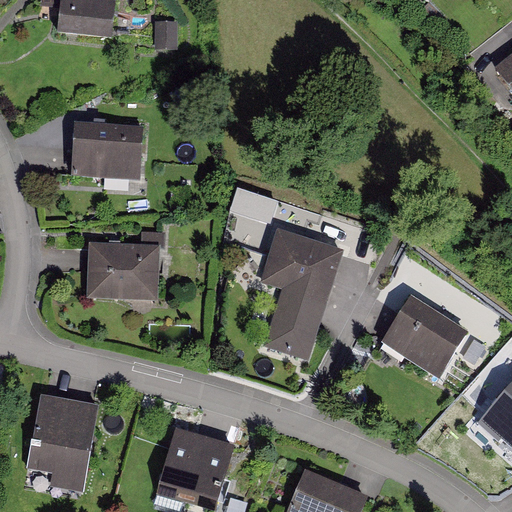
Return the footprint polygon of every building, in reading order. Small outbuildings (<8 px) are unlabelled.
[(117,0),(61,0),(59,27),(114,33),(117,0)] [(178,19),(159,18),(160,37),(169,37),(169,42),(178,43),(178,19)] [(511,61),(497,74),(511,92),(511,61)] [(143,124),(76,121),(75,172),(104,173),(104,167),(142,169),(143,124)] [(264,350),(309,364),(320,330),(344,255),(277,234),(261,286),(283,293),(264,350)] [(159,244),(94,242),(93,294),(119,295),(120,287),(158,288),(159,244)] [(469,329),(414,295),(404,310),(390,334),(410,346),(407,351),(441,373),(469,329)] [(511,385),(485,415),(511,438),(511,385)] [(98,403),(43,393),(30,460),(85,471),(98,403)] [(232,445),(177,427),(153,498),(175,505),(179,493),(212,504),(232,445)] [(364,511),(369,501),(306,474),(289,511),(364,511)]
